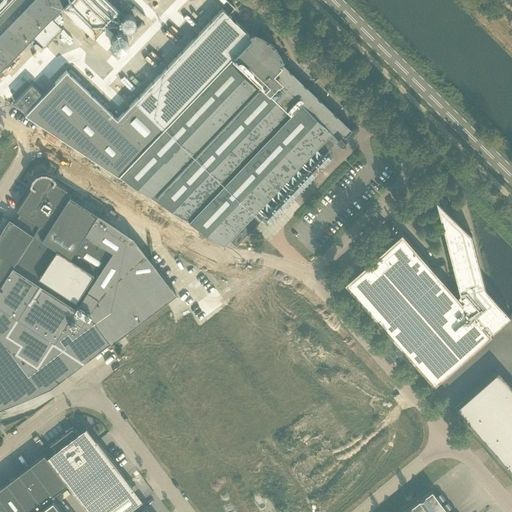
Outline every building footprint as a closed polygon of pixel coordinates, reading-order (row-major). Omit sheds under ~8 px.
[(0,0),(0,71),(34,36),(44,46),(62,28),(52,18),(63,6),(92,34),(93,34),(96,37),(120,12),(117,9),(107,0),(0,0)] [(251,31),(248,34),(222,8),(117,119),(66,70),(24,114),(223,243),(228,238),(235,245),(336,139),(340,142),(341,142),(342,142),(343,142),(343,141),(344,140),(344,139),(343,139),(343,138),(340,135),(342,133),(344,135),(351,128),(282,62),(280,64),(279,63),(282,60),(282,59),(277,49),(271,41),(262,34),(252,30),(251,30),(251,31)] [(14,102),(23,110),(40,92),(31,84),(14,102)] [(0,263),(81,316),(103,346),(109,341),(110,343),(175,293),(151,261),(133,264),(130,243),(106,227),(110,221),(101,216),(97,221),(93,219),(96,214),(97,214),(99,210),(94,206),(91,210),(62,191),(64,189),(65,189),(54,181),(55,180),(54,178),(50,175),(45,173),(40,173),(35,175),(31,179),(29,183),(29,185),(31,186),(16,208),(16,209),(31,219),(28,224),(35,229),(32,234),(8,218),(0,230),(0,234),(5,236),(2,245),(0,244),(0,263)] [(435,200),(440,218),(458,291),(460,293),(456,297),(403,236),(348,285),(433,382),(488,333),(486,331),(490,327),(492,329),(509,315),(483,285),(469,233),(451,215),(435,200)] [(0,263),(0,423),(0,424),(0,422),(0,405),(51,385),(103,346),(81,316),(0,263)] [(455,407),(511,471),(511,386),(497,370),(455,407)] [(95,439),(86,427),(78,432),(74,428),(72,429),(72,428),(67,432),(67,431),(50,445),(54,451),(46,457),(56,469),(66,483),(88,511),(98,511),(132,487),(96,439),(95,439)] [(33,463),(31,465),(53,493),(66,483),(56,469),(46,457),(43,453),(43,455),(38,459),(33,463)] [(53,493),(31,465),(30,463),(29,464),(30,466),(26,469),(23,471),(19,474),(41,502),(53,493)] [(9,482),(7,483),(29,511),(41,502),(19,474),(18,472),(17,473),(18,475),(13,479),(9,482)] [(27,511),(29,511),(7,483),(6,481),(6,482),(6,484),(2,487),(0,488),(0,497),(11,511),(27,511)] [(448,511),(431,489),(400,511),(448,511)] [(0,511),(11,511),(0,497),(0,511)] [(61,511),(52,499),(48,502),(34,511),(61,511)]
